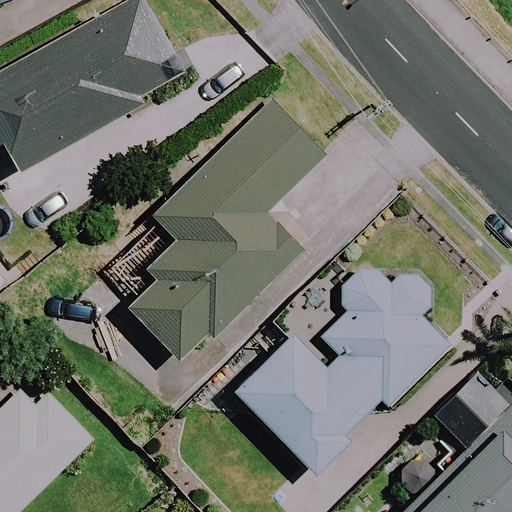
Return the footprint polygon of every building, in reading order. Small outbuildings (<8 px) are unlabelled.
[(129,0),(0,71),(0,142),(1,142),(21,179),(147,110),(140,98),(167,83),(160,71),(179,60),(145,0),(129,0)] [(306,200),(333,172),(258,99),(145,215),(167,236),(105,299),(176,369),(202,342),(211,351),(307,252),(267,212),(292,187),(306,200)] [(313,479),(349,446),(340,437),(377,404),(393,421),(463,357),(425,316),(427,310),(429,304),(429,298),(428,291),(426,285),(424,280),(420,274),(416,270),(411,266),(405,263),(399,260),(393,259),(387,259),(380,259),(374,261),(372,258),(229,389),(313,479)] [(46,395),(12,359),(0,371),(0,511),(16,511),(90,441),(46,395)] [(427,422),(463,458),(408,511),(511,511),(511,399),(481,369),(427,422)]
